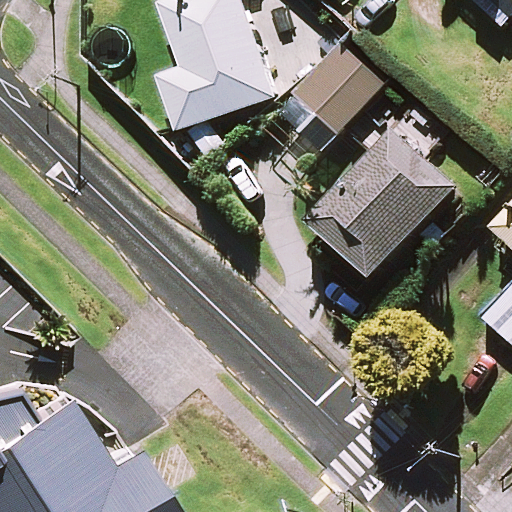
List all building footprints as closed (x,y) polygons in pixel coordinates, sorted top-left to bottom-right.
[(169,76),(184,132),(281,106),(270,64),(305,37),(277,0),(179,0),(169,3),(188,71),(169,76)] [(511,0),(478,0),(509,27),(511,23),(511,0)] [(388,86),(344,47),(285,114),(328,153),(388,86)] [(463,190),(398,133),(318,225),(382,281),(463,190)] [(511,219),(501,232),(511,242),(511,219)] [(511,287),(485,317),(511,341),(511,287)] [(0,511),(140,511),(65,395),(4,435),(0,428),(0,511)]
